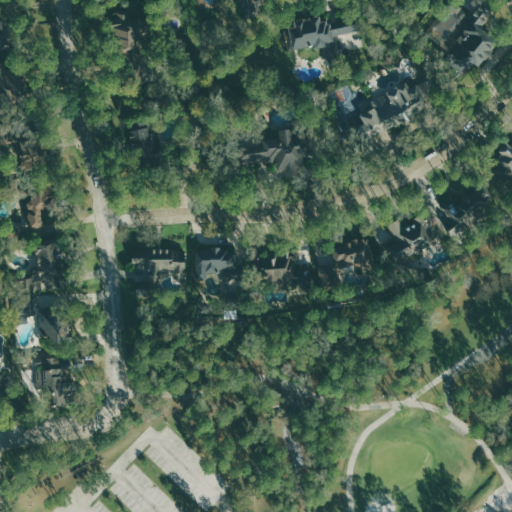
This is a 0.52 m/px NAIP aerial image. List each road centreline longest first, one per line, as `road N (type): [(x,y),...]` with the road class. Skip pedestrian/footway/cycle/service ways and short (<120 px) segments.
road 1 (residential): [(511,75),(434,158),(349,202),(276,214),(107,220)]
road 2 (residential): [(117,390),(107,220),(67,55),(64,0)]
road 3 (residential): [(117,390),(113,409),(94,422),(0,438)]
